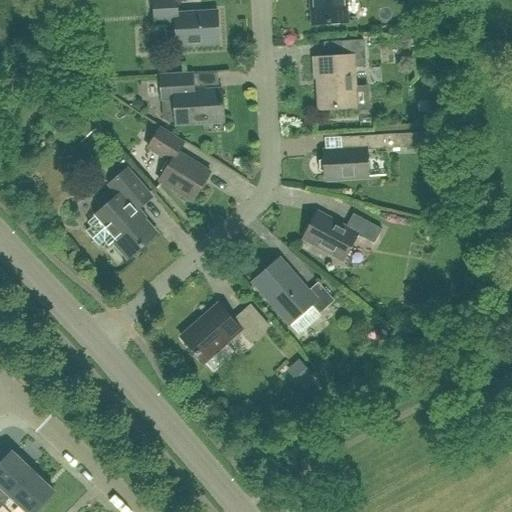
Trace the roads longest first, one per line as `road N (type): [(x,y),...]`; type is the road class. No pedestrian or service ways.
road 1 (residential): [(91,343),(250,206),(266,166),(261,0)]
road 2 (tertiary): [(242,511),(91,343)]
road 3 (residential): [(137,511),(12,395)]
road 4 (tertiary): [(91,343),(0,245)]
